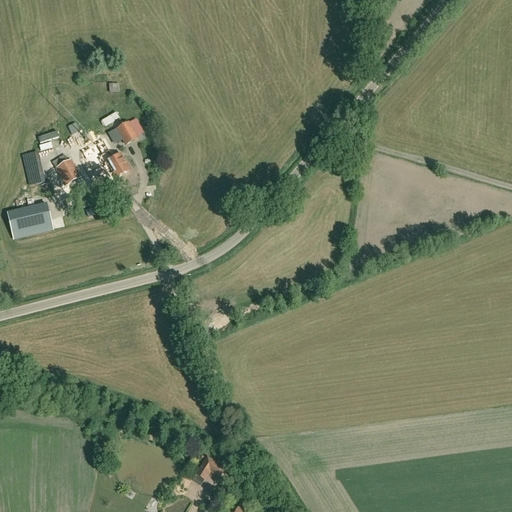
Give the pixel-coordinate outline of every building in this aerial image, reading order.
[(119,93),(119,84),(109,84),(109,93),(119,93)] [(137,139),(129,123),(117,130),(126,145),(137,139)] [(55,132),(38,138),(40,144),(57,137),(55,132)] [(104,141),(82,154),(86,160),(85,161),(89,168),(90,167),(99,182),(113,174),(116,179),(130,171),(121,155),(114,159),(104,141)] [(24,155),(29,186),(44,184),(39,152),(24,155)] [(71,161),(69,162),(65,156),(52,163),(56,169),(66,186),(81,178),(71,161)] [(52,231),(53,231),(47,205),(8,214),(14,240),(52,231)] [(205,457),(195,474),(202,478),(208,468),(219,475),(223,468),(205,457)] [(256,511),(240,503),(235,511),(256,511)]
